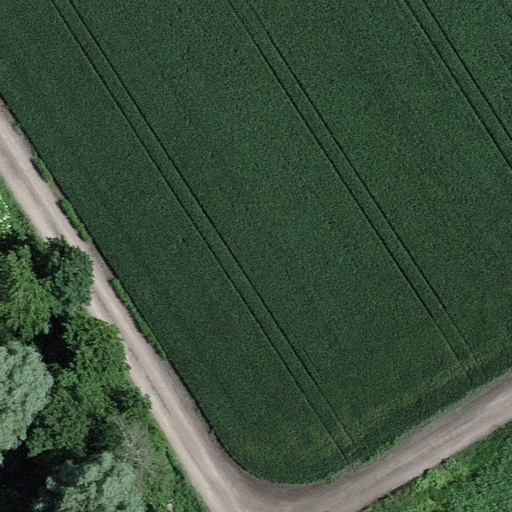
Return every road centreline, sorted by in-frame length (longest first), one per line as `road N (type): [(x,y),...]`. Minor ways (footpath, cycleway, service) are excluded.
road 1 (track): [(0,118),(241,511)]
road 2 (track): [(332,511),(511,405)]
